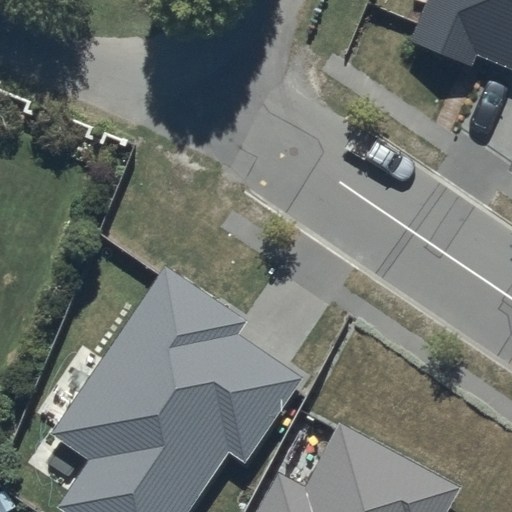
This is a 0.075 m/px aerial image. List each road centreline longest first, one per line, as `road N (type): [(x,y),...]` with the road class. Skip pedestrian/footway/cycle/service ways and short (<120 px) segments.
road 1 (residential): [(192,73),(336,183),(511,299)]
road 2 (residential): [(192,73),(116,76),(0,35)]
